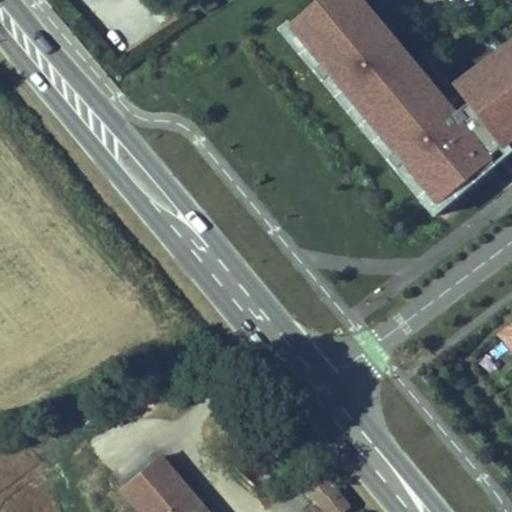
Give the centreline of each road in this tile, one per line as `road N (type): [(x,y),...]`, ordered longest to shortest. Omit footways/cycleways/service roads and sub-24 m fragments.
road 1 (primary): [(0,6),(318,385)]
road 2 (residential): [(318,385),(511,240)]
road 3 (primary): [(318,385),(422,511)]
